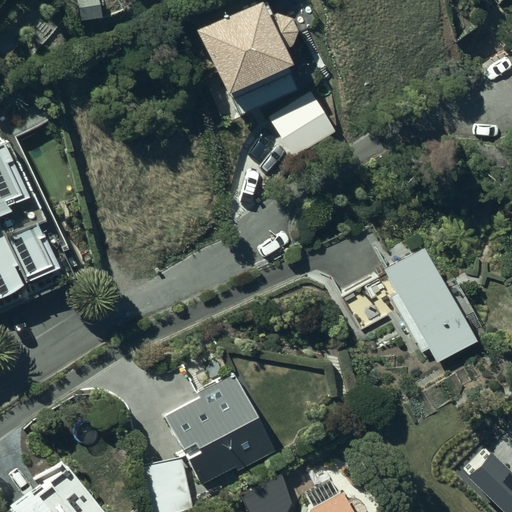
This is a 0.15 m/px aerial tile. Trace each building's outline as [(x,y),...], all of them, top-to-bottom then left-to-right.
[(257,5),(193,32),(219,94),(283,67),(257,5)] [(304,88),(261,112),(284,152),(327,128),(304,88)] [(0,297),(62,268),(0,137),(0,297)] [(474,335),(417,240),(381,262),(397,289),(386,296),(420,352),(425,349),(431,360),(474,335)] [(495,361),(469,365),(473,390),(499,386),(495,361)] [(269,452),(231,379),(162,415),(200,487),(269,452)] [(511,491),(511,448),(491,471),(511,491)] [(176,455),(137,465),(148,511),(169,511),(189,507),(176,455)] [(92,511),(62,472),(7,511),(92,511)] [(297,511),(337,511),(305,496),(297,511)]
